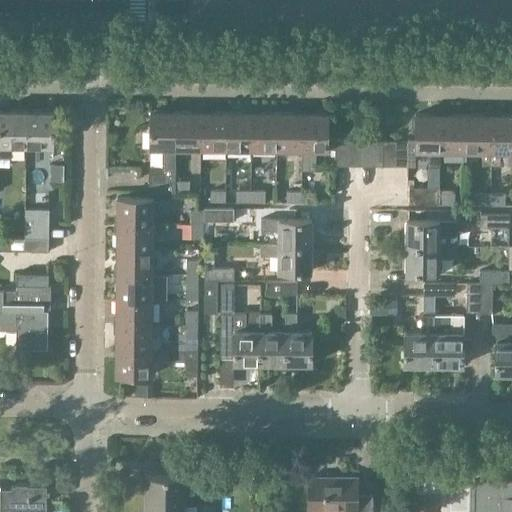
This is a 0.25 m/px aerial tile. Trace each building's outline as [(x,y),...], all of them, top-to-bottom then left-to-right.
[(25,145),(25,110),(0,109),(0,157),(9,158),(9,145),(25,145)] [(25,110),(25,145),(52,145),(52,110),(25,110)] [(176,148),(176,111),(150,111),(149,148),(162,148),(162,167),(149,166),(149,192),(175,192),(175,180),(176,148)] [(200,148),(201,111),(176,111),(176,148),(200,148)] [(226,148),(226,111),(201,111),(200,148),(226,148)] [(251,149),(251,112),(226,111),(226,148),(251,149)] [(276,149),(277,112),(251,112),(251,149),(276,149)] [(301,149),(302,112),(277,112),(276,149),(301,149)] [(326,149),(326,112),(302,112),(301,149),(301,168),(313,168),(314,149),(326,149)] [(441,114),(414,113),(414,150),(427,150),(427,166),(439,166),(439,150),(440,150),(441,114)] [(465,151),(466,114),(441,114),(440,150),(465,151)] [(491,114),(466,114),(465,151),(481,151),(480,164),(490,164),(491,114)] [(511,114),(491,114),(490,164),(499,164),(499,151),(511,151),(511,114)] [(347,165),(347,140),(334,140),(334,165),(347,165)] [(358,165),(359,140),(347,140),(347,165),(358,165)] [(370,165),(371,140),(359,140),(358,165),(370,165)] [(382,165),(382,140),(371,140),(370,165),(382,165)] [(395,165),(395,140),(382,140),(382,165),(395,165)] [(395,165),(405,166),(407,166),(407,141),(395,140),(395,165)] [(189,180),(175,180),(175,192),(189,192),(189,180)] [(440,204),(440,192),(439,192),(439,187),(408,187),(408,204),(440,204)] [(210,201),(225,201),(225,189),(211,189),(210,201)] [(250,201),(250,190),(236,189),(236,201),(250,201)] [(250,201),(265,202),(265,190),(250,190),(250,201)] [(301,202),(301,190),(286,190),(286,202),(301,202)] [(301,202),(315,202),(315,190),(301,190),(301,202)] [(440,204),(454,204),(455,192),(440,192),(440,204)] [(490,204),(490,192),(476,192),(476,204),(490,204)] [(490,204),(505,204),(505,192),(490,192),(490,204)] [(116,222),(153,223),(153,197),(117,196),(116,222)] [(233,221),(233,208),(204,207),(204,220),(233,221)] [(38,209),(24,209),(24,238),(48,238),(48,225),(49,209),(38,209)] [(191,223),(203,224),(203,210),(191,210),(191,223)] [(479,226),(509,227),(509,213),(479,213),(479,226)] [(277,244),(310,244),(310,218),(260,218),(260,229),(277,229),(277,244)] [(438,246),(438,245),(438,231),(456,231),(456,219),(406,219),(405,245),(438,246)] [(152,248),(153,223),(116,222),(116,247),(152,248)] [(178,234),(178,242),(191,241),(190,223),(164,224),(164,235),(178,234)] [(203,239),(203,224),(191,223),(191,238),(203,239)] [(48,238),(24,238),(0,237),(0,250),(48,251),(48,238)] [(310,244),(277,244),(260,244),(260,255),(277,255),(277,270),(310,270),(310,244)] [(456,257),(456,247),(456,245),(438,245),(438,246),(405,245),(405,271),(438,272),(438,257),(456,257)] [(152,273),(152,248),(116,247),(116,272),(152,273)] [(198,274),(198,259),(186,259),(186,274),(198,274)] [(204,279),(216,280),(233,280),(233,267),(204,267),(204,279)] [(479,282),(491,283),(508,283),(508,270),(479,270),(479,282)] [(152,299),(152,273),(116,272),(115,298),(152,299)] [(0,328),(15,329),(15,347),(47,347),(47,289),(47,284),(48,273),(16,273),(15,289),(0,289),(0,328)] [(197,288),(198,274),(186,274),(186,288),(197,288)] [(216,313),(216,280),(204,279),(204,312),(216,313)] [(296,280),(267,280),(266,293),(296,293),(296,280)] [(452,295),(452,282),(422,282),(422,294),(452,295)] [(478,312),(479,282),(466,282),(466,312),(478,312)] [(491,312),(491,283),(479,282),(478,312),(491,312)] [(233,311),(233,284),(220,283),(220,360),(233,360),(233,311)] [(151,323),(152,299),(115,298),(115,323),(151,323)] [(197,324),(197,310),(186,309),(186,324),(197,324)] [(259,329),(259,312),(259,311),(233,311),(233,360),(233,362),(259,362),(259,329)] [(285,330),(284,330),(270,329),(270,312),(259,312),(259,329),(259,362),(285,363),(285,330)] [(285,330),(285,363),(311,363),(311,330),(296,330),(296,312),(284,312),(284,330),(285,330)] [(434,313),(422,313),(420,313),(420,331),(403,331),(403,363),(432,364),(433,331),(434,313)] [(433,331),(432,364),(462,364),(462,313),(434,313),(433,331)] [(511,322),(493,322),(492,339),(494,339),(494,372),(511,372),(511,322)] [(151,348),(151,323),(115,323),(115,348),(151,348)] [(197,339),(197,324),(186,324),(185,339),(197,339)] [(151,374),(151,348),(115,348),(114,374),(151,374)] [(196,375),(197,349),(173,349),(173,362),(185,362),(185,375),(196,375)] [(183,511),(184,475),(146,475),(145,511),(183,511)] [(356,493),(356,476),(308,476),(308,510),(346,510),(346,511),(371,511),(371,493),(356,493)] [(511,511),(511,479),(473,479),(472,511),(511,511)] [(45,511),(46,485),(11,485),(11,490),(0,489),(0,511),(45,511)]
